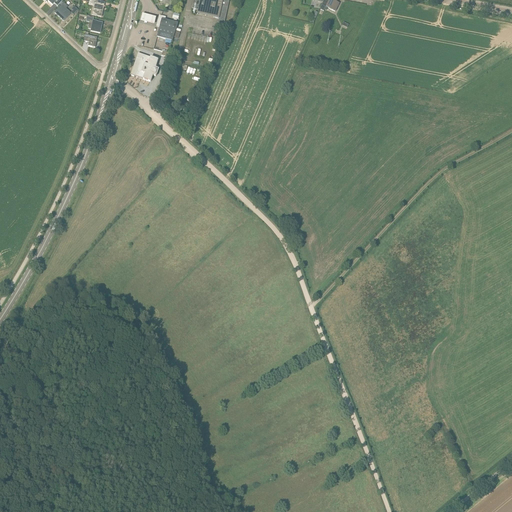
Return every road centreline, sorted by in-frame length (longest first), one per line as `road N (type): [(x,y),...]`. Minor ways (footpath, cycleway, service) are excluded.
road 1 (primary): [(0,318),(86,152),(134,0)]
road 2 (track): [(310,307),(275,230),(110,82)]
road 3 (track): [(511,130),(437,174),(310,307)]
road 4 (track): [(101,65),(40,215),(13,266),(0,273)]
road 5 (track): [(389,511),(310,307)]
